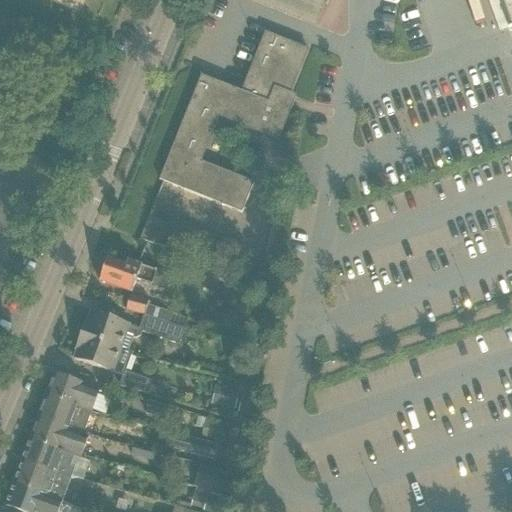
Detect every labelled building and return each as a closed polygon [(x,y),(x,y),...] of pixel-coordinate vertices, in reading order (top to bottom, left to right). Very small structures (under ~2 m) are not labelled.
[(252,0),(315,25),(324,0),(252,0)] [(511,0),(487,0),(499,31),(508,28),(511,26),(511,0)] [(201,162),(220,110),(274,132),(283,109),(279,107),(285,93),(289,94),(307,49),(266,33),(242,92),(201,76),(159,181),(241,213),(253,183),(201,162)] [(385,219),(382,210),(394,206),(391,198),(347,213),(353,230),(385,219)] [(232,243),(149,218),(139,241),(224,265),(232,243)] [(156,271),(127,261),(125,266),(107,259),(99,282),(132,293),(136,281),(151,286),(152,284),(165,288),(169,276),(156,271)] [(250,271),(247,279),(265,284),(267,275),(250,271)] [(187,320),(145,305),(146,302),(128,297),(124,309),(142,315),(143,315),(184,329),(187,320)] [(86,320),(80,335),(120,349),(120,350),(128,352),(133,338),(135,338),(139,336),(141,332),(178,345),(184,329),(143,315),(138,329),(129,326),(129,325),(91,311),(87,321),(86,320)] [(120,349),(80,335),(75,350),(77,350),(74,360),(112,373),(118,375),(120,367),(115,365),(120,350),(120,349)] [(247,343),(245,360),(255,362),(258,345),(247,343)] [(124,371),(118,386),(147,395),(152,382),(124,371)] [(91,412),(95,402),(99,390),(54,374),(46,396),(76,407),(91,412)] [(233,409),(237,391),(216,386),(212,405),(233,409)] [(76,407),(46,396),(37,419),(83,436),(88,424),(72,418),(76,407)] [(148,401),(145,414),(180,424),(183,412),(148,401)] [(197,417),(195,427),(202,429),(205,419),(197,417)] [(83,436),(37,419),(29,441),(74,457),(79,460),(87,438),(83,436)] [(213,423),(209,439),(223,442),(227,426),(213,423)] [(158,441),(166,443),(167,441),(173,443),(171,450),(213,462),(217,447),(161,431),(158,441)] [(29,441),(21,464),(69,481),(73,472),(69,470),(74,457),(29,441)] [(133,447),(131,457),(154,463),(156,453),(133,447)] [(69,481),(21,464),(13,486),(61,504),(70,482),(69,481)] [(228,473),(199,465),(193,487),(222,494),(228,473)] [(58,511),(62,504),(61,504),(13,486),(5,507),(18,511),(58,511)] [(224,511),(228,500),(208,495),(203,510),(209,511),(224,511)]
